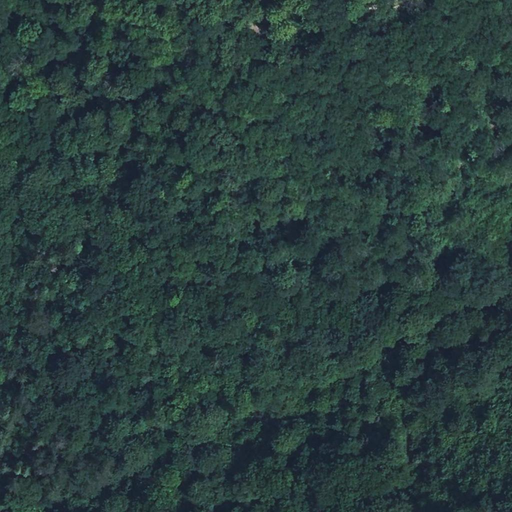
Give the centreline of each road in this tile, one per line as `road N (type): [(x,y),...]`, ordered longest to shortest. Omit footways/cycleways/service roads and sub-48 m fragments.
road 1 (track): [(384,336),(106,472),(0,503)]
road 2 (track): [(511,273),(384,336)]
